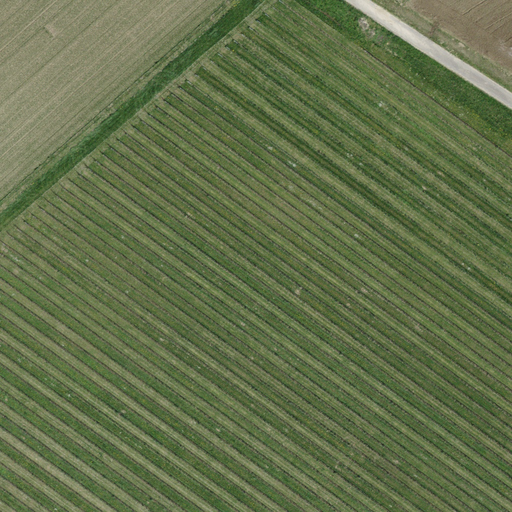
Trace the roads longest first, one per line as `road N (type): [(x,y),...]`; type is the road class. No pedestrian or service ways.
road 1 (track): [(271,0),(0,231)]
road 2 (track): [(511,81),(391,0)]
